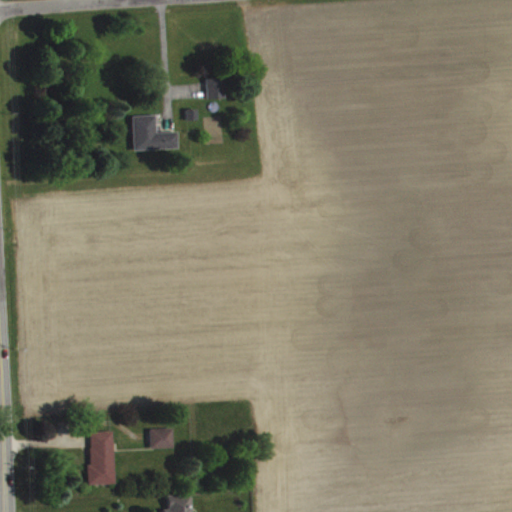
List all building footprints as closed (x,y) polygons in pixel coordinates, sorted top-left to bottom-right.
[(227,103),(226,82),(208,83),(209,104),(227,103)] [(135,155),(180,154),(180,136),(158,137),(157,120),(134,120),(135,155)] [(152,453),(175,453),(175,433),(152,433),(152,453)] [(91,489),(116,488),(114,436),(89,437),(91,489)] [(167,500),(168,511),(192,511),(192,499),(167,500)]
